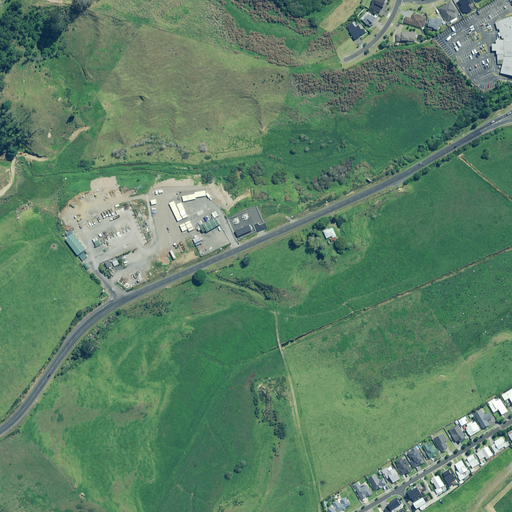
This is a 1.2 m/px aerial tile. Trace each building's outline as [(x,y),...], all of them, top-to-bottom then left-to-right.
[(470,4),(467,0),(462,0),(459,2),(462,6),(461,7),(464,13),(467,12),(468,13),(472,10),(469,5),(470,4)] [(456,11),(451,3),(440,9),(448,22),(450,20),(451,21),(456,18),(453,13),(456,11)] [(377,19),(370,13),(363,21),(370,27),(377,19)] [(423,26),(424,26),(427,18),(424,17),(424,16),(418,15),(414,14),(412,19),(407,17),(405,23),(422,28),(423,26)] [(503,64),(501,72),(511,73),(511,15),(501,18),(505,37),(498,38),(498,42),(494,42),(493,49),(498,49),(499,52),(505,52),(504,56),(503,64)] [(437,19),(436,19),(435,20),(431,18),(429,23),(430,23),(428,26),(434,28),(434,29),(439,31),(441,25),(442,25),(443,20),(438,18),(437,19)] [(356,28),(353,23),(347,27),(355,39),(367,32),(364,28),(361,30),(359,26),(356,28)] [(416,42),(416,32),(403,32),(403,34),(397,34),(397,42),(416,42)] [(338,240),(336,237),(337,237),(333,228),(329,230),(328,230),(324,231),(327,239),(333,236),(333,237),(330,239),(332,243),(338,240)] [(87,250),(74,233),(66,239),(83,261),(88,257),(84,252),(87,250)] [(502,415),(508,412),(501,399),(499,397),(488,403),(494,413),(499,410),(502,415)] [(484,416),(481,411),(475,414),(483,429),(490,425),(487,421),(493,417),(490,413),(484,416)] [(467,419),(466,417),(459,421),(462,426),(467,423),(466,420),(467,419)] [(467,429),(466,430),(470,437),(481,430),(476,422),(473,424),(472,422),(467,425),(468,427),(466,428),(467,429)] [(458,427),(457,425),(449,430),(456,442),(459,440),(460,442),(466,438),(459,426),(458,427)] [(448,441),(443,434),(434,439),(443,453),(446,451),(445,449),(449,447),(446,442),(448,441)] [(508,447),(503,437),(495,442),(496,444),(492,446),(496,453),(504,449),(503,448),(505,447),(506,448),(508,447)] [(439,453),(433,444),(428,447),(427,445),(423,447),(430,459),(434,457),(434,458),(437,456),(436,455),(439,453)] [(493,456),(488,447),(477,454),(481,460),(480,460),(482,464),(481,465),(482,467),(485,465),(483,462),(486,461),(484,458),(486,457),(487,460),(493,456)] [(422,465),(425,462),(424,460),(423,461),(422,459),(425,457),(422,452),(420,453),(417,448),(408,453),(413,461),(411,462),(415,468),(422,464),(422,465)] [(469,467),(472,466),(473,468),(480,464),(477,459),(478,459),(476,454),(468,459),(469,461),(466,462),(469,467)] [(413,471),(412,470),(410,466),(411,465),(405,456),(396,462),(398,464),(397,465),(403,475),(405,474),(406,475),(413,471)] [(468,471),(462,461),(456,465),(459,470),(456,472),(461,480),(465,478),(463,474),(468,471)] [(388,479),(390,478),(394,483),(401,479),(395,469),(390,472),(387,468),(382,471),(384,475),(385,474),(388,479)] [(452,473),(450,470),(443,474),(445,477),(444,478),(450,487),(453,485),(451,482),(457,478),(453,473),(452,473)] [(444,486),(439,476),(431,481),(433,484),(434,483),(437,489),(436,490),(438,495),(443,491),(441,488),(444,486)] [(358,483),(352,487),(354,489),(355,489),(359,494),(357,495),(361,500),(367,497),(368,498),(373,494),(371,490),(370,491),(367,485),(366,486),(365,484),(361,487),(358,483)] [(423,489),(421,485),(411,490),(408,492),(413,501),(425,495),(423,492),(424,492),(423,489)] [(337,511),(338,511),(346,509),(346,508),(352,505),(350,501),(348,501),(347,498),(342,499),(341,500),(342,504),(340,505),(339,501),(332,503),(334,508),(333,506),(327,511),(326,511),(337,511)] [(426,504),(423,499),(414,504),(417,509),(426,504)]
